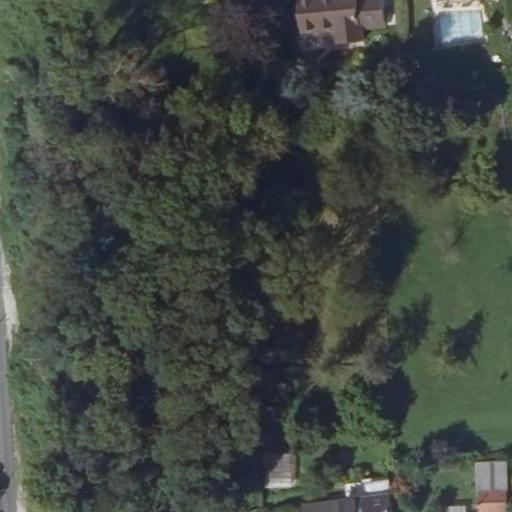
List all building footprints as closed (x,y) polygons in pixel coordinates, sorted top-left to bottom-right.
[(299,0),(304,34),(339,30),(341,46),(365,44),(363,29),(389,27),(385,0),(299,0)] [(436,6),(434,43),(465,45),(466,7),(436,6)] [(402,111),(411,109),(409,93),(398,95),(400,111),(402,111)] [(389,96),(390,113),(400,111),(398,95),(389,96)] [(294,486),(293,451),(261,452),(262,487),(294,486)] [(510,511),(507,458),(507,456),(481,458),(482,484),(483,486),(484,511),(510,511)] [(305,503),(306,511),(396,511),(394,493),(346,497),(347,499),(305,503)]
